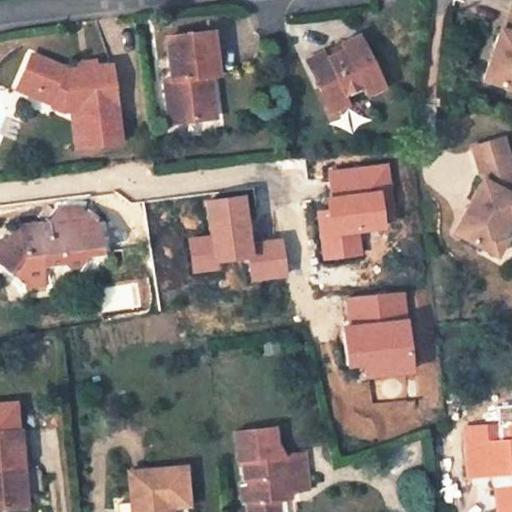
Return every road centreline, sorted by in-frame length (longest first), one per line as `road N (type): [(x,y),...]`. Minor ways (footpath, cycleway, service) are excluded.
road 1 (unknown): [(442,0),(426,178)]
road 2 (residential): [(0,17),(132,0)]
